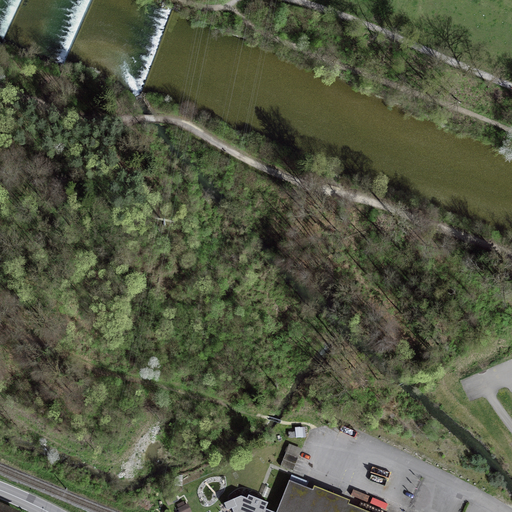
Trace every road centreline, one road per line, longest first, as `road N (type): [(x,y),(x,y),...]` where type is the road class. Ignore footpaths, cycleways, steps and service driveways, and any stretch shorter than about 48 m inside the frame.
road 1 (track): [(511,286),(510,263),(497,247),(262,168),(175,121),(79,121),(0,86)]
road 2 (track): [(304,0),(413,34),(511,82)]
